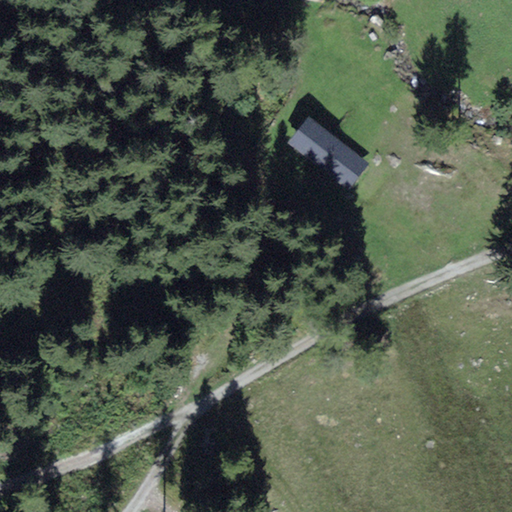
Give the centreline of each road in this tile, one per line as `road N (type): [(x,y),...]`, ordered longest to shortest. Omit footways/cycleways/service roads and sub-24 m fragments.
road 1 (track): [(511,252),(467,262),(383,302),(194,409)]
road 2 (track): [(194,409),(0,500)]
road 3 (track): [(194,409),(129,511)]
